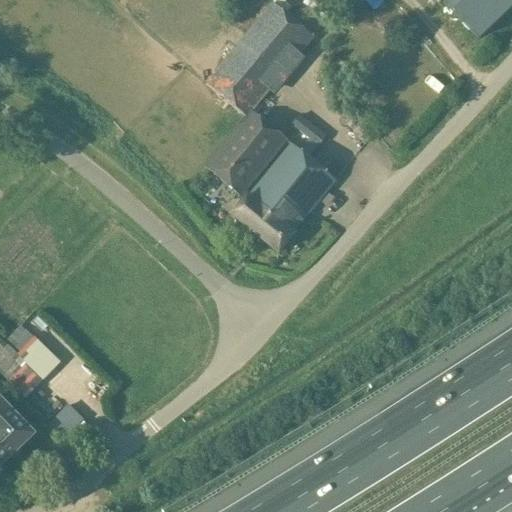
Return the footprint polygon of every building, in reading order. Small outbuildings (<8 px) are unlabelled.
[(444,0),(476,33),(511,0),(444,0)] [(204,84),(245,119),(313,39),(272,5),(247,34),(204,84)] [(246,120),(204,167),(244,199),(230,216),(278,256),(295,236),(292,234),(292,233),(334,183),(289,145),(252,114),(246,120)] [(35,311),(22,323),(60,363),(73,351),(35,311)] [(7,341),(18,351),(32,336),(21,326),(7,341)] [(4,342),(0,338),(0,374),(25,398),(43,378),(4,342)] [(0,469),(34,436),(0,400),(0,395),(7,388),(0,381),(0,469)]
